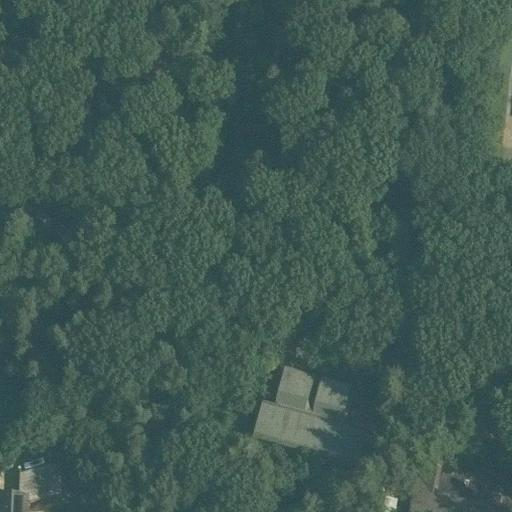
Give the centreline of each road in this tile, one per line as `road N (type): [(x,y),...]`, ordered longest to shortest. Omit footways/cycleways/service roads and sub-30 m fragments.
road 1 (residential): [(511,352),(0,211)]
road 2 (track): [(222,249),(249,0)]
